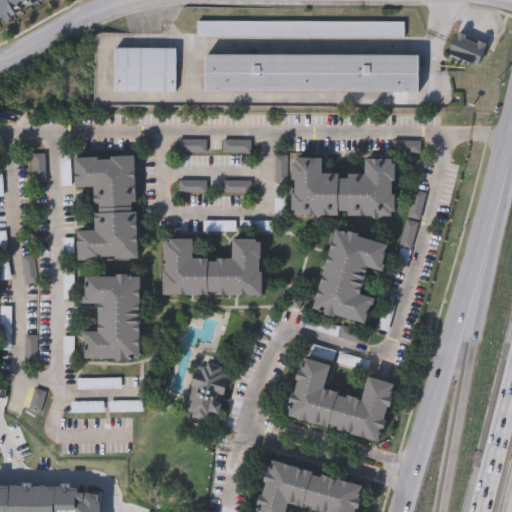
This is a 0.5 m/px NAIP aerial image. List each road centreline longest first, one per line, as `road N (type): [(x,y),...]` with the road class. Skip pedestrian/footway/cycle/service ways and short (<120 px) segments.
road 1 (secondary): [(504,167),(400,511)]
road 2 (motorway): [(491,257),(442,511)]
road 3 (residential): [(0,70),(57,36),(149,0)]
road 4 (motorway): [(511,387),(481,511)]
